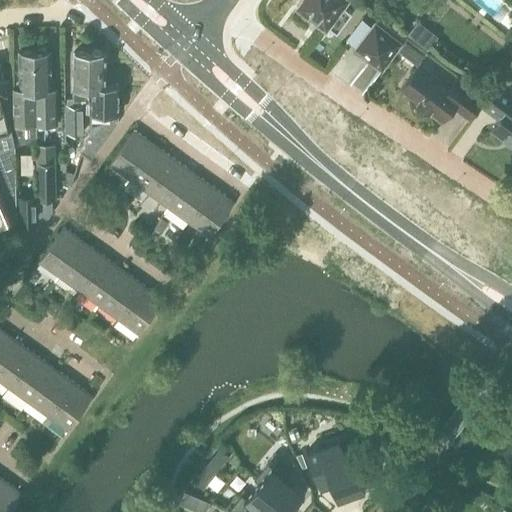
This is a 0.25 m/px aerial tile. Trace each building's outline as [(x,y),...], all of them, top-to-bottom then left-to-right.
[(300,0),(299,2),(302,4),(302,8),(309,13),(312,12),(326,23),(326,22),(338,31),(353,11),(341,3),(343,0),(300,0)] [(379,13),(357,44),(383,63),(405,32),(379,13)] [(68,98),(68,132),(84,131),(83,99),(91,99),(91,112),(119,113),(119,85),(105,85),(106,52),(101,51),(99,49),(95,49),(92,51),(75,51),(74,98),(68,98)] [(39,52),(35,52),(36,122),(59,122),(58,89),(53,89),(52,52),(48,52),(47,50),(41,50),(39,52)] [(17,122),(36,122),(35,52),(21,52),(21,90),(16,90),(16,110),(17,122)] [(419,98),(418,100),(442,118),(453,103),(469,115),(484,94),(446,66),(439,76),(419,61),(402,85),(419,98)] [(0,231),(19,224),(18,216),(16,143),(12,145),(5,116),(12,114),(7,95),(8,94),(1,66),(0,66),(0,231)] [(511,85),(502,79),(481,106),(497,119),(492,126),(511,140),(511,89),(511,85)] [(91,160),(116,125),(111,121),(97,128),(94,132),(93,135),(82,153),(91,160)] [(133,178),(155,149),(147,143),(149,139),(138,130),(113,163),(133,178)] [(153,193),(177,159),(165,150),(162,154),(155,149),(133,178),(153,193)] [(172,207),(194,177),(186,172),(189,168),(177,159),(153,193),(172,207)] [(55,163),(38,163),(39,198),(53,198),(52,187),(56,187),(55,163)] [(192,221),(216,188),(205,180),(202,184),(194,177),(172,207),(192,221)] [(216,188),(192,221),(212,236),(233,207),(225,201),(228,197),(216,188)] [(37,196),(19,196),(20,222),(38,222),(37,196)] [(62,275),(83,246),(75,240),(78,236),(66,227),(42,260),(62,275)] [(81,290),(106,256),(93,246),(90,250),(83,246),(62,275),(81,290)] [(101,304),(123,274),(115,269),(118,265),(106,256),(81,290),(101,304)] [(121,319),(146,284),(134,276),(131,280),(123,274),(101,304),(121,319)] [(146,284),(121,319),(141,333),(163,303),(155,298),(158,293),(146,284)] [(0,359),(12,342),(4,336),(7,332),(0,326),(0,359)] [(0,380),(10,388),(35,353),(22,344),(20,347),(12,342),(0,359),(0,380)] [(30,402),(52,371),(44,365),(47,361),(35,353),(10,388),(30,402)] [(50,416),(75,381),(63,373),(60,377),(52,371),(30,402),(50,416)] [(70,431),(92,400),(84,394),(87,390),(75,381),(50,416),(70,431)] [(319,483),(332,479),(334,485),(339,498),(366,488),(356,463),(339,439),(307,450),(319,483)] [(255,478),(258,481),(260,480),(292,506),(306,489),(286,473),(292,466),(276,452),(255,478)] [(207,463),(206,464),(216,472),(222,465),(212,457),(207,463)] [(205,486),(213,476),(216,472),(206,464),(204,467),(194,481),(203,488),(205,486)] [(4,478),(0,483),(0,511),(9,511),(21,497),(13,491),(16,487),(4,478)] [(260,480),(258,481),(246,496),(265,511),(286,511),(292,506),(260,480)] [(265,511),(246,496),(242,493),(228,511),(229,511),(265,511)]
